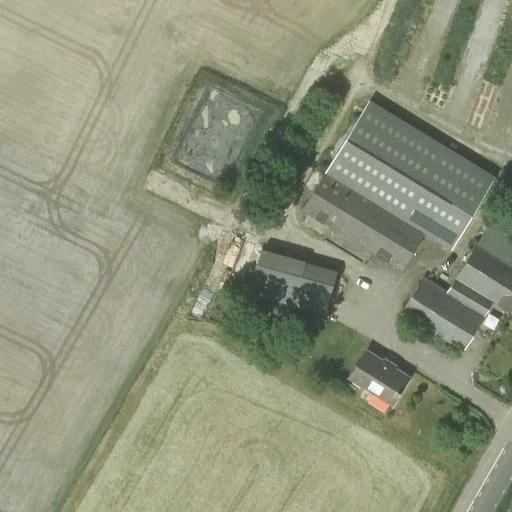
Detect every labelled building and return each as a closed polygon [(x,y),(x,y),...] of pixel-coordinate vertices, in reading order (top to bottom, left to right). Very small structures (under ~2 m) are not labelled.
[(302,209),(403,270),(425,235),(454,250),(481,201),(496,177),(370,99),(302,209)] [(502,302),(511,283),(511,259),(479,239),(447,290),(424,275),(401,311),(465,350),(486,316),(483,314),(492,299),(500,304),(502,302)] [(338,270),(262,248),(252,293),(326,313),(338,270)] [(511,283),(502,302),(511,308),(511,283)] [(367,349),(350,376),(393,403),(410,376),(367,349)]
